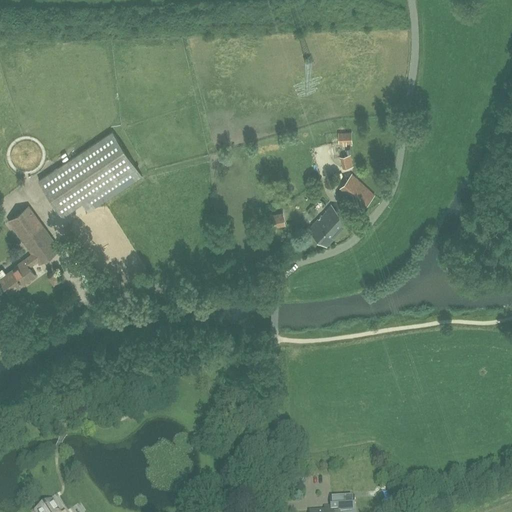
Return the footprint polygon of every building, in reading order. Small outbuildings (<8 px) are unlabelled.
[(111,131),(43,176),(38,180),(63,216),(82,203),(89,212),(143,177),(111,131)] [(338,144),(352,143),(351,132),(338,133),(338,144)] [(347,170),(358,170),(357,156),(347,157),(347,170)] [(375,195),(355,177),(352,174),(350,176),(340,188),(363,209),(375,195)] [(327,246),(349,222),(331,205),(309,229),(327,246)] [(37,260),(39,263),(58,248),(28,206),(8,221),(32,253),(16,265),(17,266),(6,275),(7,277),(1,282),(8,291),(14,287),(15,288),(26,280),(27,282),(35,276),(28,267),(37,260)] [(269,229),(286,225),(284,213),(267,216),(269,229)] [(57,511),(53,506),(51,503),(36,511),(57,511)]
